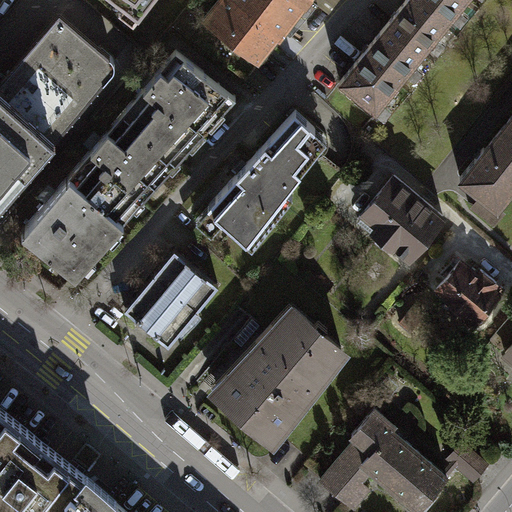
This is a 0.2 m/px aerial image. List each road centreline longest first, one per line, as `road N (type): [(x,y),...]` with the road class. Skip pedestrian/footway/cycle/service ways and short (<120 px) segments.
road 1 (residential): [(42,342),(357,0)]
road 2 (tertiary): [(42,342),(239,511)]
